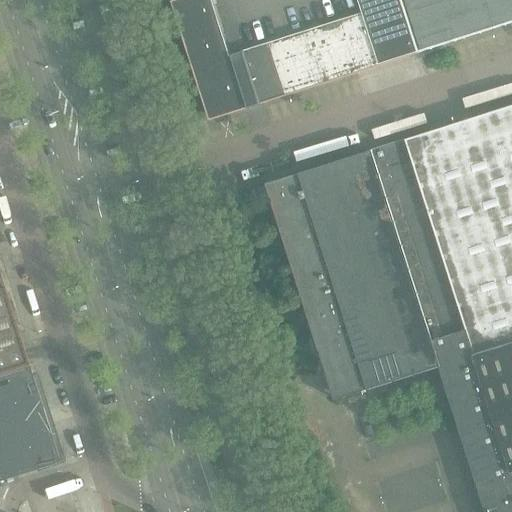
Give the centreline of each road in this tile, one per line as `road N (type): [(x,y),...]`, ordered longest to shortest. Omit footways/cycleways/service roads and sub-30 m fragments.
road 1 (secondary): [(212,511),(47,0)]
road 2 (secondary): [(7,0),(163,496)]
road 3 (unclassified): [(0,159),(104,478),(163,496)]
road 4 (unclassified): [(150,178),(511,65)]
road 5 (unclassified): [(256,511),(150,178)]
road 6 (unclassified): [(150,178),(94,0)]
